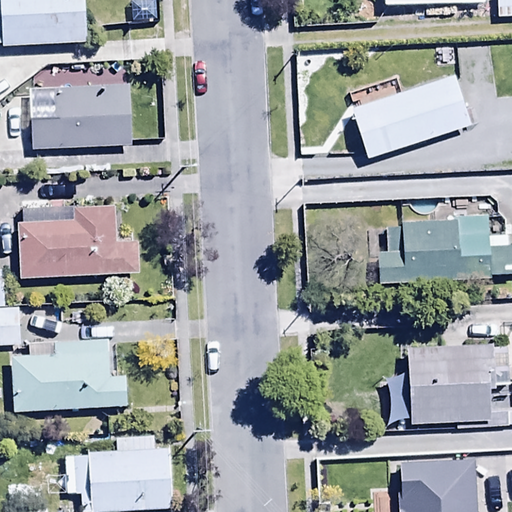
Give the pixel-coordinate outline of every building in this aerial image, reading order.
[(0,0),(0,46),(86,45),(85,0),(0,0)] [(384,0),(385,9),(483,8),(482,0),(384,0)] [(511,20),(511,0),(496,0),(496,20),(511,20)] [(366,141),(469,109),(453,57),(349,89),(366,141)] [(29,124),(30,153),(131,149),(129,89),(54,92),(55,123),(29,124)] [(15,226),(17,282),(138,277),(137,245),(114,246),(113,208),(22,211),(22,225),(15,226)] [(376,256),(377,286),(511,278),(511,244),(508,245),(508,239),(488,240),(487,219),(454,221),(454,225),(403,228),(403,232),(384,234),(385,256),(376,256)] [(18,313),(0,313),(0,351),(18,351),(18,313)] [(9,361),(13,415),(124,409),(123,380),(110,380),(108,343),(27,347),(28,360),(9,361)] [(507,350),(409,350),(409,428),(456,428),(456,433),(506,433),(507,350)] [(80,497),(80,511),(171,511),(170,451),(153,452),(152,439),(115,441),(115,456),(64,458),(66,497),(80,497)] [(475,511),(475,465),(398,466),(398,511),(475,511)]
